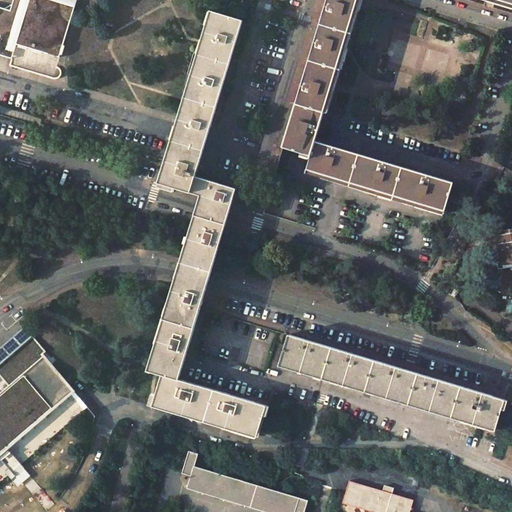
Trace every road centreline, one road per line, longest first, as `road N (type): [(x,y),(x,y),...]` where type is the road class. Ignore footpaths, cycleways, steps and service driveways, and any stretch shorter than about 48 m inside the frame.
road 1 (residential): [(483,362),(474,333),(394,268),(0,144)]
road 2 (unclassified): [(483,362),(154,266),(89,268),(0,309)]
road 3 (residential): [(109,404),(253,444),(436,444),(511,478)]
road 4 (residential): [(224,144),(0,78)]
road 5 (residential): [(224,144),(262,156),(310,0)]
road 6 (residential): [(266,6),(224,144)]
